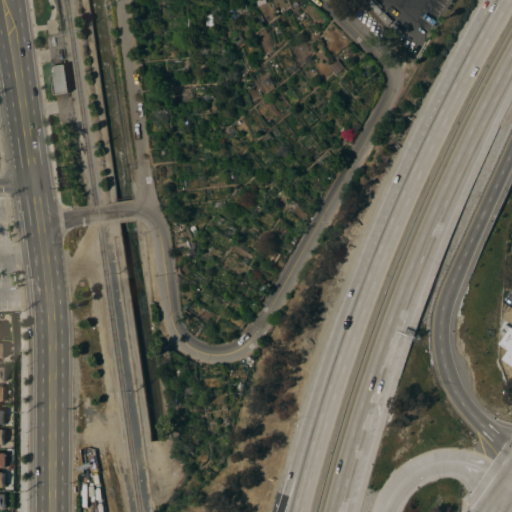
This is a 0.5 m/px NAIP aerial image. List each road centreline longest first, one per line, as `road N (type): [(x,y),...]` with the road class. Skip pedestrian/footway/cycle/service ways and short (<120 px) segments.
road 1 (motorway): [(341,511),(408,296),(511,66)]
road 2 (motorway): [(504,0),(396,212),(334,371)]
road 3 (primary): [(54,511),(52,303),(36,180)]
road 4 (motorway): [(511,456),(473,416),(445,369),(440,316),(449,286)]
road 5 (primary): [(36,180),(9,0)]
road 6 (motorway): [(334,371),(307,415),(278,511)]
road 7 (motorway): [(449,286),(511,151)]
road 8 (motorway): [(334,371),(300,511)]
